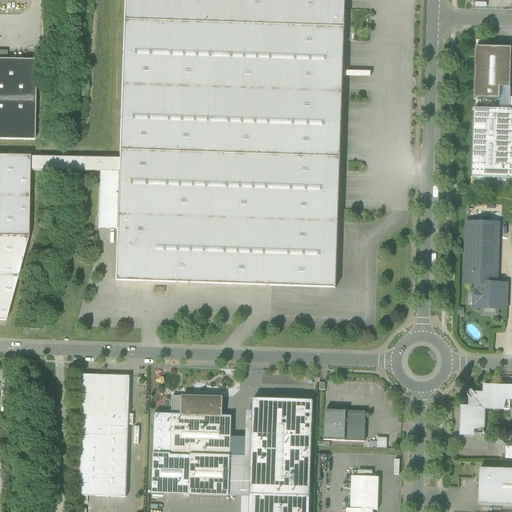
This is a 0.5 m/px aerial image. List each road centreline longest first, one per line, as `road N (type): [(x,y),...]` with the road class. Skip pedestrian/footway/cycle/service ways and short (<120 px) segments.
road 1 (unclassified): [(396,360),(0,348)]
road 2 (residential): [(434,18),(423,337)]
road 3 (residential): [(422,389),(417,511)]
